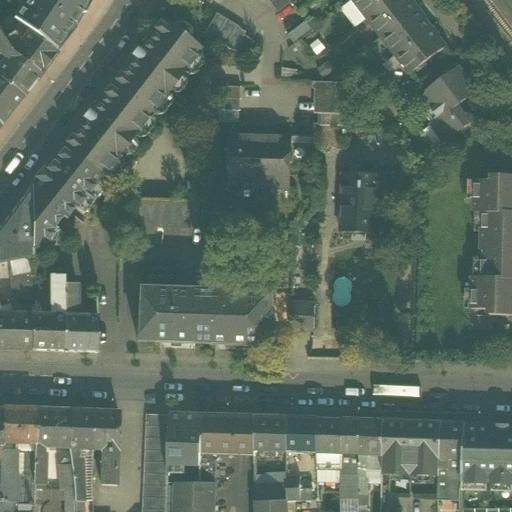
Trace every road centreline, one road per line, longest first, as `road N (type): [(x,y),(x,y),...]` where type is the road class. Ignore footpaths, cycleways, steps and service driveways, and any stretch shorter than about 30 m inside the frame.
road 1 (secondary): [(0,377),(511,393)]
road 2 (tertiary): [(0,173),(99,42)]
